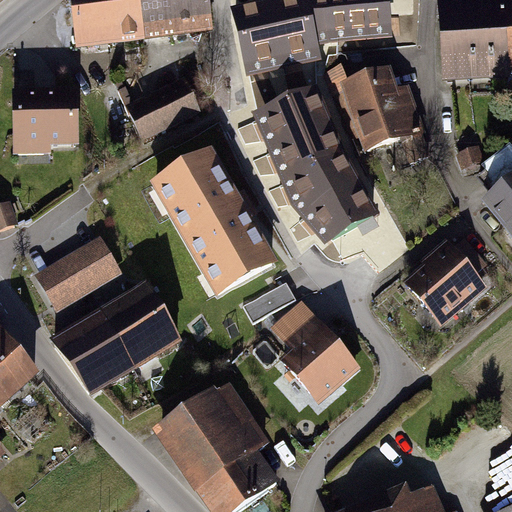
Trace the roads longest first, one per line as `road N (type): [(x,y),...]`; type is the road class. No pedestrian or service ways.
road 1 (tertiary): [(0,299),(73,397),(184,511)]
road 2 (residential): [(427,0),(422,78),(435,146),(465,211)]
